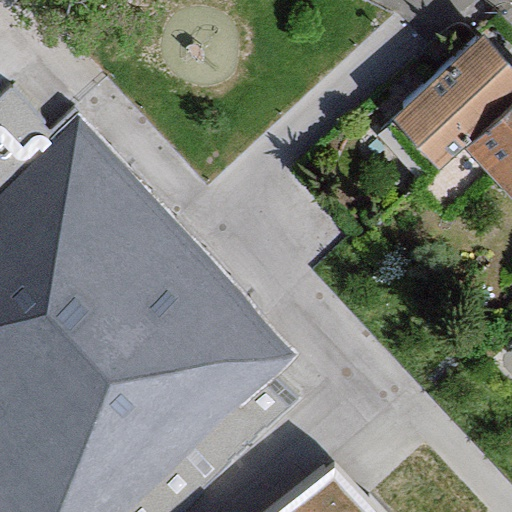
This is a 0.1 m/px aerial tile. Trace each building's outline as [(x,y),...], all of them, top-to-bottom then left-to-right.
[(511,95),(511,70),(477,34),(405,101),(424,122),(451,151),(473,131),(511,95)] [(174,511),(302,393),(259,348),(249,358),(235,343),(268,312),(114,145),(107,152),(70,112),(54,127),(15,84),(0,98),(0,511),(174,511)] [(511,95),(473,131),(489,147),(511,172),(511,95)] [(438,163),(451,151),(424,122),(410,134),(438,163)] [(489,147),(473,131),(451,151),(438,163),(420,180),(434,198),(489,147)] [(357,511),(367,503),(331,466),(292,501),(302,511),(357,511)]
